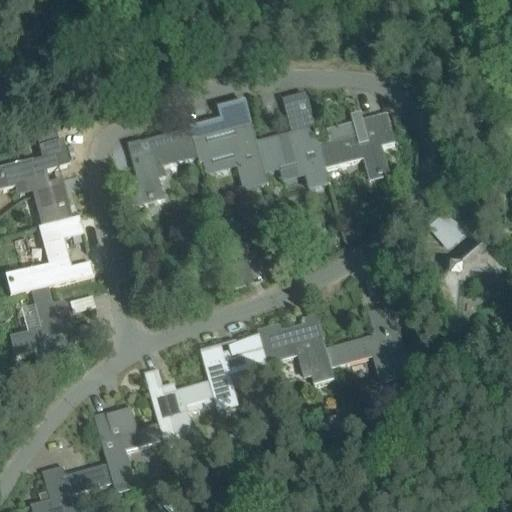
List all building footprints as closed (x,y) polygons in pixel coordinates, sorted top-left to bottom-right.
[(318,147),(319,146),(317,138),(319,138),(318,134),(316,135),(306,97),(293,101),(295,110),(287,112),(292,134),(256,144),(264,175),(279,171),(283,185),(305,179),(309,191),(329,186),(327,180),(328,180),(326,171),(325,172),(318,147)] [(256,144),(246,105),(228,109),(229,113),(220,116),(222,122),(189,131),(197,161),(200,168),(235,158),(245,195),(268,189),(264,175),(256,144)] [(325,172),(326,171),(363,161),(368,181),(389,176),(382,149),(394,145),(386,115),(360,122),(361,124),(355,126),(354,124),(326,131),(329,144),(319,146),(318,147),(325,172)] [(163,199),(156,172),(197,161),(189,131),(141,145),(141,144),(127,147),(138,187),(122,191),(129,214),(145,210),(144,204),(163,199)] [(69,168),(63,142),(38,149),(41,161),(0,172),(0,194),(29,187),(41,229),(59,224),(72,221),(62,184),(49,187),(46,174),(69,168)] [(47,290),(48,290),(94,278),(90,265),(71,270),(63,241),(83,236),(79,219),(72,221),(59,224),(41,229),(51,267),(7,279),(12,300),(30,295),(30,294),(47,290)] [(310,243),(289,254),(296,268),(318,257),(310,243)] [(511,282),(496,264),(483,249),(462,267),(450,267),(449,279),(429,297),(442,312),(457,329),(458,329),(456,326),(459,287),(469,287),(470,277),(509,280),(511,282)] [(264,266),(242,274),(248,289),(270,281),(264,266)] [(52,306),(48,290),(47,290),(30,294),(30,295),(40,333),(13,340),(18,360),(33,356),(38,372),(78,361),(73,345),(95,339),(92,326),(69,332),(66,321),(69,318),(65,305),(62,303),(52,306)] [(411,376),(397,326),(392,307),(367,314),(374,337),(325,351),(329,368),(330,368),(371,357),(379,385),(411,376)] [(325,351),(316,316),(303,320),(304,326),(281,332),(279,325),(256,332),(258,338),(266,367),(304,357),(312,384),(333,379),(330,368),(329,368),(325,351)] [(228,378),(266,367),(258,338),(229,349),(230,353),(222,355),(221,348),(221,347),(199,353),(200,354),(209,384),(209,383),(214,401),(213,401),(216,411),(235,406),(228,378)] [(209,383),(209,384),(164,396),(157,371),(144,375),(158,426),(159,426),(163,443),(194,435),(186,408),(213,401),(214,401),(209,383)] [(159,426),(158,426),(137,432),(131,411),(114,415),(114,418),(108,420),(107,415),(94,418),(108,469),(113,486),(112,487),(113,487),(132,481),(124,454),(163,443),(159,426)] [(73,511),(70,499),(113,487),(112,487),(113,486),(108,469),(58,483),(55,471),(42,474),(50,503),(30,508),(31,511),(73,511)]
